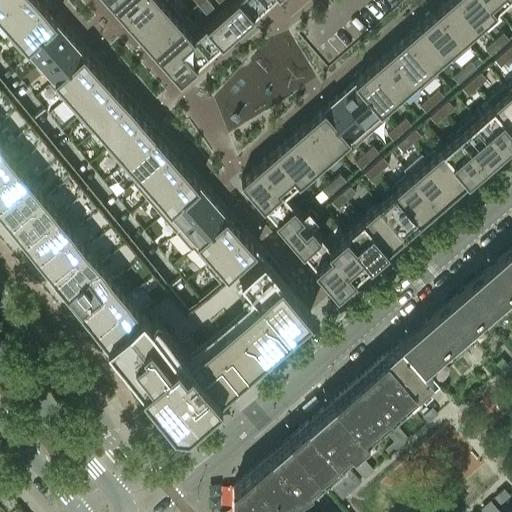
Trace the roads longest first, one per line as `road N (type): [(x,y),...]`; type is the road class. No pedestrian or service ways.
road 1 (residential): [(153,511),(511,201)]
road 2 (secondary): [(134,511),(0,357)]
road 3 (secondary): [(0,418),(78,511)]
